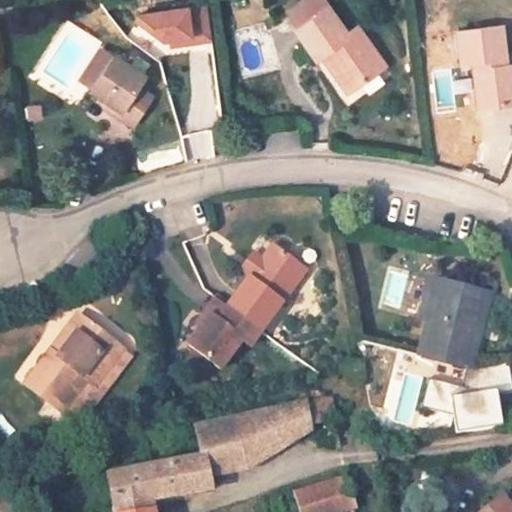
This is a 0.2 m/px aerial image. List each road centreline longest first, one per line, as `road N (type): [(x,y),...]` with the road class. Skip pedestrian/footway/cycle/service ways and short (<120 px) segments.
road 1 (residential): [(0,264),(85,219),(179,185),(283,170),(382,174),(511,217)]
road 2 (residential): [(511,438),(389,458)]
